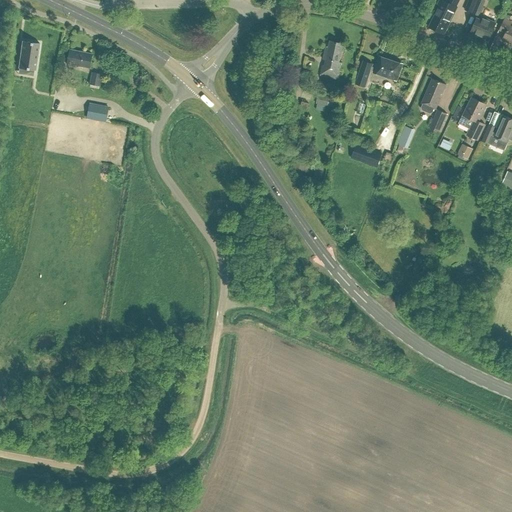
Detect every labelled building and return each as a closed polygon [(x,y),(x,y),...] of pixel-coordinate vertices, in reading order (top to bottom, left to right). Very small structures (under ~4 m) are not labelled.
[(449,21),(459,2),(459,0),(445,0),(445,1),(444,0),(441,0),(434,14),(436,15),(430,27),(445,34),(451,22),(449,21)] [(467,0),(464,10),(471,13),(476,0),(467,0)] [(482,0),(477,0),(472,13),(478,16),(485,1),(482,0)] [(470,32),(471,33),(488,40),(496,23),(496,22),(481,16),(480,19),(480,18),(476,17),(470,32)] [(511,43),(511,27),(509,26),(511,21),(504,18),(499,30),(506,33),(503,39),(511,43)] [(35,70),(39,43),(21,41),(17,68),(35,70)] [(340,62),(344,45),(328,41),(324,59),(327,60),(326,65),(323,65),(321,76),(338,80),(342,63),(340,62)] [(303,46),(303,93),(314,93),(314,77),(319,77),(320,46),(303,46)] [(67,65),(68,66),(76,67),(76,65),(90,68),(92,54),(92,53),(70,49),(67,65)] [(363,60),(357,78),(367,81),(371,70),(374,71),(374,73),(396,81),(402,64),(379,57),(375,68),(372,67),(373,64),(363,60)] [(118,69),(124,72),(127,67),(121,63),(118,69)] [(92,73),(90,84),(101,86),(103,75),(92,73)] [(434,78),(423,104),(422,104),(421,108),(422,111),(430,113),(432,112),(433,109),(436,110),(447,84),(434,78)] [(401,112),(415,117),(426,87),(413,81),(401,112)] [(321,83),(319,91),(331,94),(332,86),(321,83)] [(319,94),(317,103),(328,106),(330,96),(319,94)] [(459,123),(469,129),(467,134),(466,135),(478,141),(485,125),(479,122),(487,104),(472,97),(463,115),(459,123)] [(109,106),(90,102),(86,118),(106,122),(109,106)] [(300,102),(298,109),(311,111),(312,104),(300,102)] [(345,114),(348,106),(342,104),(339,111),(345,114)] [(431,128),(440,132),(447,114),(438,111),(431,128)] [(508,142),(509,140),(511,141),(511,118),(503,115),(498,128),(489,124),(482,140),(489,143),(492,135),(508,142)] [(399,144),(405,147),(407,148),(415,130),(406,126),(399,144)] [(391,150),(397,134),(384,129),(379,146),(391,150)] [(351,157),(377,167),(382,152),(356,143),(351,157)] [(466,145),(461,156),(464,157),(468,159),(473,149),(466,145)] [(511,173),(508,171),(500,186),(511,191),(511,173)] [(241,319),(223,318),(222,335),(239,336),(241,319)]
